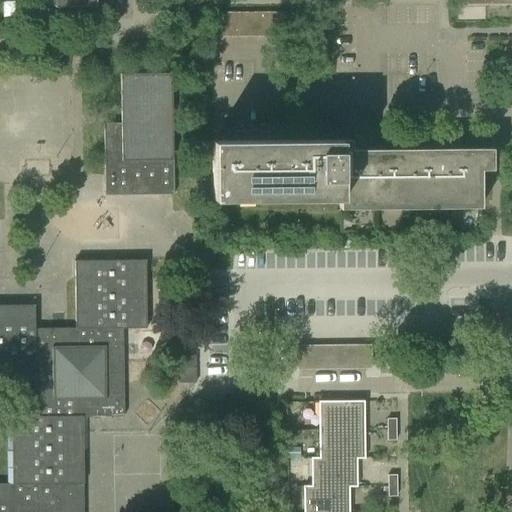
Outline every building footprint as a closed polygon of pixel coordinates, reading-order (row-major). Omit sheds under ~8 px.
[(94,7),(94,0),(52,0),(52,7),(53,7),(53,19),(78,19),(78,7),(94,7)] [(211,35),(225,35),(224,10),(211,10),(211,35)] [(237,35),(237,10),(224,10),(225,35),(237,35)] [(249,35),(248,10),(237,10),(237,35),(249,35)] [(248,10),(249,35),(261,35),(261,10),(248,10)] [(261,10),(261,35),(272,35),(272,10),(261,10)] [(285,10),(272,10),(272,35),(285,35),(285,10)] [(171,194),(174,194),(173,177),(173,156),(171,156),(170,73),(120,74),(121,117),(121,120),(121,124),(104,124),(104,176),(105,195),(171,194)] [(388,147),(388,137),(359,138),(359,147),(388,147)] [(480,208),(480,170),(491,170),(490,148),(349,150),(349,140),(212,141),(212,177),(213,200),(340,199),(340,209),(480,208)] [(34,305),(0,305),(0,376),(34,376),(34,416),(11,416),(11,484),(0,483),(0,511),(83,511),(83,433),(82,417),(123,417),(123,385),(123,362),(123,329),(146,329),(146,278),(146,260),(75,261),(75,276),(75,328),(66,328),(34,328),(34,305)] [(432,342),(432,355),(457,354),(457,341),(432,342)] [(347,345),(347,369),(359,369),(359,344),(347,345)] [(371,344),(359,344),(359,369),(372,368),(371,344)] [(311,346),(311,370),(323,369),(323,345),(311,346)] [(323,345),(323,369),(336,369),(335,345),(323,345)] [(335,345),(336,369),(347,369),(347,345),(335,345)] [(299,370),(311,370),(311,346),(298,346),(299,370)] [(178,383),(196,383),(195,356),(177,357),(177,362),(178,383)] [(209,400),(201,400),(201,440),(217,440),(217,400),(209,400)] [(320,401),(321,431),(366,430),(365,401),(320,401)] [(386,430),(395,430),(395,419),(386,419),(386,430)] [(366,430),(321,431),(321,460),(358,459),(366,459),(366,430)] [(396,441),(395,430),(386,430),(386,441),(396,441)] [(358,459),(321,460),(313,460),(314,487),(351,487),(359,486),(358,459)] [(387,486),(396,486),(396,476),(387,476),(387,486)] [(396,497),(396,486),(387,486),(387,497),(396,497)] [(351,511),(351,487),(314,487),(306,487),(306,511),(351,511)]
